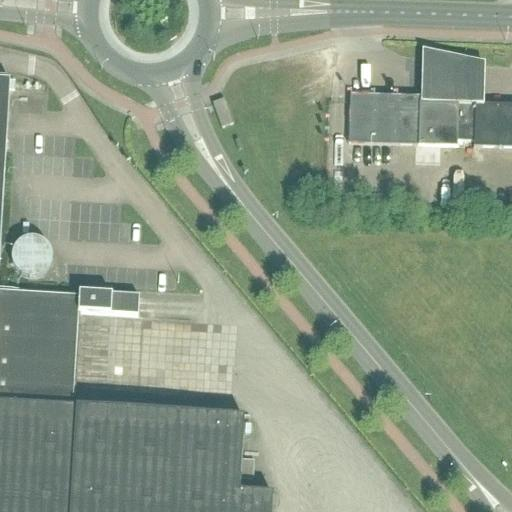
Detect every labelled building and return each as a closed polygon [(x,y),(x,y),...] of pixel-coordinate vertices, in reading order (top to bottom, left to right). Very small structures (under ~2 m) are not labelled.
[(488,72),(423,59),(423,77),(422,115),(487,117),(487,83),(488,72)] [(0,83),(0,511),(270,511),(272,497),(239,495),(243,420),(72,410),(78,316),(148,320),(149,306),(78,302),(78,300),(0,295),(0,237),(9,84),(0,83)] [(224,102),(220,104),(212,106),(221,131),(233,127),(224,102)] [(495,152),(511,152),(511,109),(418,107),(418,108),(349,106),(348,147),(456,151),(456,145),(472,146),(472,151),(495,152)] [(32,251),(29,252),(27,252),(24,253),(22,255),(20,256),(18,258),(17,260),(16,262),(15,265),(14,267),(14,270),(14,272),(14,275),(15,277),(15,280),(17,282),(18,284),(20,286),(22,287),(24,289),(26,290),(28,291),(31,291),(33,291),(36,291),(38,291),(41,290),(43,289),(45,288),(47,286),(49,284),(51,282),(52,280),(53,278),(53,275),(54,273),(54,270),(54,268),(53,265),(52,263),(51,261),(49,259),(48,257),(46,255),(44,254),(41,253),(39,252),(37,251),(34,251),(32,251)]
